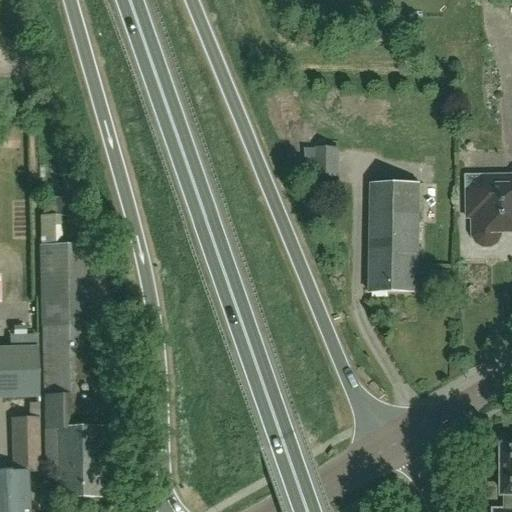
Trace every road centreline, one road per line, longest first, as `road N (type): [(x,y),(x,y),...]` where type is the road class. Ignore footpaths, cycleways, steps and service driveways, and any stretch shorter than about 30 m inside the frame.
road 1 (trunk): [(306,511),(128,0)]
road 2 (trunk): [(70,0),(153,313),(168,511)]
road 3 (trunk): [(384,449),(346,380),(190,0)]
road 4 (secondary): [(276,511),(384,449)]
